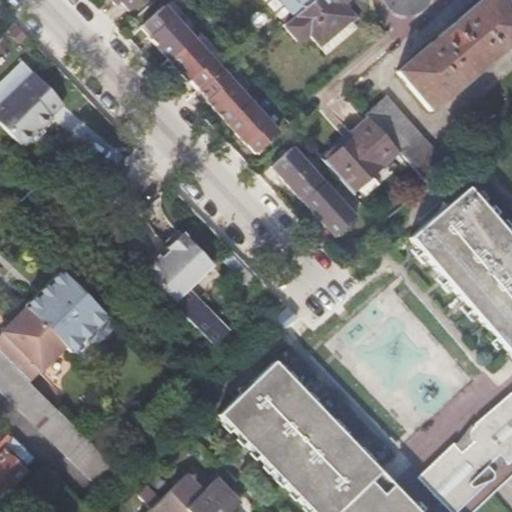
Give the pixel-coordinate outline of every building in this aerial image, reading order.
[(138,0),(109,0),(114,4),(118,0),(127,10),(138,0)] [(279,0),(293,16),(312,0),(279,0)] [(307,32),(318,44),(348,19),(350,17),(339,4),(343,0),(312,0),(293,16),(284,24),(283,25),(297,41),(307,32)] [(482,0),(397,70),(429,109),(511,40),(511,13),(500,0),(482,0)] [(146,37),(166,59),(191,37),(162,4),(140,24),(149,34),(146,37)] [(355,27),(348,19),(318,44),(326,53),(355,27)] [(188,78),(197,88),(220,68),(191,37),(166,59),(186,81),(188,78)] [(220,68),(197,88),(206,98),(205,99),(224,121),(248,99),(220,68)] [(0,104),(0,124),(21,146),(34,134),(39,129),(52,117),(50,115),(63,103),(33,73),(0,104)] [(276,131),(248,99),(224,121),(243,143),(245,141),(254,151),(276,131)] [(325,162),(351,191),(397,150),(367,117),(349,133),(353,137),(325,162)] [(301,201),(301,200),(322,182),(290,146),(269,165),(301,201)] [(353,217),(322,182),(301,200),(333,235),(353,217)] [(490,333),(502,347),(511,358),(511,239),(468,188),(409,238),(416,246),(428,260),(440,275),(453,290),(465,304),(477,318),(490,333)] [(142,272),(171,303),(213,346),(228,332),(186,289),(211,265),(182,234),(167,248),(170,250),(162,259),(159,256),(142,272)] [(68,348),(104,312),(58,267),(22,303),(23,304),(26,306),(62,342),(65,345),(68,348)] [(23,304),(0,327),(0,352),(26,379),(62,342),(26,306),(23,304)] [(473,322),(477,318),(465,304),(461,308),(473,322)] [(497,351),(502,347),(490,333),(485,336),(497,351)] [(0,388),(97,484),(115,465),(29,381),(26,379),(0,352),(0,388)] [(414,511),(400,496),(392,488),(391,487),(376,472),(371,466),(358,453),(345,439),(332,425),(319,411),(306,397),(293,384),(279,370),(272,362),(216,416),(308,511),(414,511)] [(311,393),(306,397),(319,411),(324,406),(311,393)] [(460,453),(452,444),(417,479),(449,511),(460,511),(490,483),(487,480),(482,474),(500,457),(506,462),(508,465),(511,462),(511,395),(510,394),(476,424),(475,424),(473,428),(471,432),(470,432),(470,434),(470,436),(470,438),(471,439),(472,441),(473,442),(460,453)] [(337,420),(332,425),(345,439),(350,434),(337,420)] [(475,424),(452,444),(460,453),(473,442),(472,441),(471,439),(470,438),(470,436),(470,434),(470,432),(471,432),(473,428),(475,424)] [(358,453),(371,466),(376,461),(364,448),(358,453)] [(2,451),(0,453),(0,495),(1,497),(25,471),(2,451)] [(482,474),(487,480),(506,462),(500,457),(482,474)] [(168,492),(186,511),(205,511),(227,491),(216,479),(202,492),(186,475),(168,492)] [(205,511),(232,511),(240,504),(227,491),(205,511)] [(186,511),(168,492),(147,511),(186,511)]
